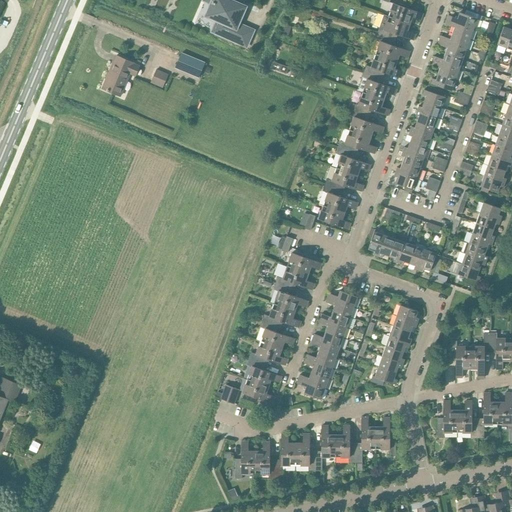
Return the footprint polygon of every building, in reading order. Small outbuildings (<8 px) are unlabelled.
[(204,0),(205,0),(212,3),(207,15),(222,22),(217,34),(240,44),(247,28),(237,24),(244,7),(227,0),(204,0)] [(388,16),(410,24),(412,17),(421,20),(423,13),(392,3),(388,16)] [(446,19),(473,29),(477,18),(459,12),(457,18),(448,15),(446,19)] [(407,31),(410,24),(388,16),(383,29),(379,27),(377,33),(395,40),(397,34),(414,40),(416,34),(407,31)] [(470,39),(473,29),(446,19),(445,24),(454,27),(452,33),(470,39)] [(491,35),(495,24),(489,22),(485,33),(491,35)] [(506,48),(511,31),(511,29),(503,27),(497,45),(506,48)] [(393,45),(395,40),(377,33),(375,40),(379,41),(375,54),(397,61),(399,55),(408,58),(410,51),(393,45)] [(466,50),(470,39),(452,33),(450,39),(441,35),(439,40),(466,50)] [(463,60),(466,50),(439,40),(438,44),(447,48),(445,53),(463,60)] [(181,53),(175,68),(198,78),(205,63),(181,53)] [(459,70),(463,60),(445,53),(443,59),(433,56),(432,60),(459,70)] [(394,68),(397,61),(375,54),(370,67),(366,65),(364,71),(382,78),(384,72),(401,78),(403,71),(394,68)] [(135,77),(140,66),(135,63),(116,55),(106,79),(102,89),(121,96),(130,74),(135,77)] [(456,80),(459,70),(432,60),(430,64),(440,68),(438,73),(456,80)] [(286,74),(289,67),(275,62),(273,69),(286,74)] [(162,88),(168,74),(156,69),(150,83),(162,88)] [(380,83),(382,78),(364,71),(361,77),(366,79),(361,92),(383,99),(386,93),(394,95),(396,89),(380,83)] [(452,91),(456,80),(438,73),(436,79),(432,78),(431,83),(452,91)] [(488,85),(500,89),(502,84),(490,80),(488,85)] [(497,95),(500,89),(488,85),(486,91),(497,95)] [(423,101),(441,108),(445,97),(424,90),(422,95),(425,96),(423,101)] [(457,97),(468,101),(470,95),(459,91),(457,97)] [(381,106),(383,99),(361,92),(357,104),(353,103),(351,109),(369,115),(371,110),(387,116),(390,109),(381,106)] [(466,106),(468,101),(457,97),(455,102),(466,106)] [(481,105),(492,109),(494,104),(483,100),(481,105)] [(438,118),(441,108),(423,101),(422,107),(418,106),(417,110),(438,118)] [(490,115),(492,109),(481,105),(479,111),(490,115)] [(367,121),(369,115),(351,109),(348,115),(353,117),(348,129),(371,137),(373,130),(381,133),(384,127),(367,121)] [(434,128),(438,118),(417,110),(415,115),(418,116),(416,121),(434,128)] [(511,116),(505,114),(501,124),(511,127),(511,116)] [(448,121),(460,125),(462,120),(450,116),(448,121)] [(474,126),(485,130),(487,124),(476,120),(474,126)] [(431,138),(434,128),(416,121),(414,127),(411,126),(409,131),(431,138)] [(458,131),(460,125),(448,121),(446,127),(458,131)] [(511,127),(501,124),(498,135),(511,139),(511,127)] [(483,136),(485,130),(474,126),(472,132),(483,136)] [(368,144),(371,137),(348,129),(344,142),(340,141),(337,147),(356,153),(358,148),(374,153),(377,147),(368,144)] [(427,148),(431,138),(409,131),(408,135),(411,136),(409,142),(427,148)] [(511,139),(498,135),(494,145),(511,151),(511,139)] [(441,142),(452,146),(454,140),(443,136),(441,142)] [(466,146),(478,150),(480,145),(469,141),(466,146)] [(424,158),(427,148),(409,142),(407,148),(404,146),(402,151),(424,158)] [(450,151),(452,146),(441,142),(439,147),(450,151)] [(511,157),(510,157),(511,151),(494,145),(490,155),(511,163),(511,161),(511,157)] [(476,156),(478,150),(466,146),(464,152),(476,156)] [(354,159),(356,153),(337,147),(335,153),(340,155),(335,167),(357,175),(360,168),(368,171),(371,164),(354,159)] [(420,169),(424,158),(402,151),(401,155),(404,157),(402,163),(420,169)] [(510,167),(511,163),(490,155),(487,165),(505,171),(507,166),(510,167)] [(434,162),(445,166),(447,160),(436,156),(434,162)] [(459,167),(471,171),(473,165),(461,161),(459,167)] [(443,172),(445,166),(434,162),(432,168),(443,172)] [(422,169),(420,169),(402,163),(400,168),(397,167),(395,171),(418,180),(422,169)] [(503,177),(505,171),(487,165),(483,175),(505,183),(506,178),(503,177)] [(355,182),(357,175),(335,167),(331,180),(327,178),(324,185),(343,191),(345,186),(361,191),(364,185),(355,182)] [(469,176),(471,171),(459,167),(457,172),(469,176)] [(415,190),(418,180),(395,171),(394,176),(397,177),(395,183),(405,187),(403,190),(411,193),(412,189),(415,190)] [(503,187),(505,183),(483,175),(480,186),(498,192),(500,186),(503,187)] [(427,183),(438,187),(440,181),(429,177),(427,183)] [(436,192),(438,187),(427,183),(425,188),(436,192)] [(341,197),(343,191),(324,185),(322,191),(327,193),(322,205),(344,213),(347,206),(355,209),(357,202),(341,197)] [(479,212),(500,220),(502,215),(499,214),(501,208),(483,202),(479,212)] [(342,219),(344,213),(322,205),(318,218),(348,229),(350,222),(342,219)] [(499,224),(500,220),(479,212),(475,223),(493,229),(495,223),(499,224)] [(310,230),(313,222),(315,216),(309,214),(304,228),(310,230)] [(491,235),(493,229),(475,223),(472,233),(493,240),(495,236),(491,235)] [(377,256),(385,235),(374,231),(372,237),(368,249),(374,251),(373,254),(377,256)] [(491,245),(493,240),(472,233),(468,243),(486,249),(488,244),(491,245)] [(389,256),(395,238),(385,235),(377,256),(382,257),(383,254),(389,256)] [(287,252),(288,251),(293,238),(286,236),(281,250),(287,252)] [(398,263),(406,242),(406,240),(399,238),(399,240),(395,238),(389,256),(394,258),(393,261),(398,263)] [(409,263),(415,245),(406,242),(398,263),(402,265),(403,261),(409,263)] [(484,255),(486,249),(468,243),(465,253),(486,261),(488,256),(484,255)] [(418,270),(426,247),(416,244),(415,245),(409,263),(415,265),(413,269),(418,270)] [(433,272),(438,258),(435,257),(436,253),(437,251),(426,247),(418,270),(422,272),(424,268),(430,271),(433,272)] [(286,266),(308,273),(311,266),(319,269),(321,263),(291,252),(286,266)] [(484,265),(486,261),(465,253),(461,263),(479,270),(481,264),(484,265)] [(438,258),(433,272),(438,273),(442,260),(438,258)] [(477,275),(479,270),(461,263),(457,274),(479,281),(480,276),(477,275)] [(306,280),(308,273),(286,266),(282,278),(277,276),(275,283),(294,289),(296,284),(312,289),(314,283),(306,280)] [(292,295),(294,289),(275,283),(273,289),(277,290),(273,303),(295,311),(297,304),(306,307),(308,301),(292,295)] [(327,297),(354,307),(358,296),(340,290),(337,296),(328,293),(327,297)] [(350,317),(354,307),(327,297),(325,302),(334,305),(332,311),(350,317)] [(293,318),(295,311),(273,303),(269,316),(264,314),(262,320),(280,327),(282,321),(299,327),(301,321),(293,318)] [(396,316),(417,323),(418,319),(415,317),(418,311),(400,305),(396,316)] [(321,313),(320,318),(347,327),(350,317),(332,311),(330,316),(321,313)] [(415,327),(417,323),(396,316),(392,326),(410,332),(412,326),(415,327)] [(325,331),(343,338),(347,327),(320,318),(318,322),(327,325),(325,331)] [(278,332),(280,327),(262,320),(259,327),(264,328),(260,341),(282,348),(284,342),(292,345),(295,338),(278,332)] [(408,337),(410,332),(392,326),(389,336),(410,343),(411,339),(408,337)] [(339,348),(343,338),(325,331),(323,337),(314,334),(312,338),(339,348)] [(470,349),(469,368),(477,368),(477,377),(484,378),(484,352),(490,352),(490,332),(483,332),(483,345),(475,345),(475,349),(470,349)] [(497,332),(490,332),(490,352),(496,353),(495,370),(502,370),(503,361),(509,361),(509,337),(505,337),(496,337),(497,332)] [(408,348),(410,343),(389,336),(385,346),(403,352),(405,347),(408,348)] [(336,358),(339,348),(312,338),(311,343),(320,346),(318,351),(336,358)] [(361,349),(365,350),(367,344),(369,344),(371,341),(364,338),(361,349)] [(457,340),(450,340),(450,360),(456,361),(455,377),(462,378),(463,368),(469,368),(470,349),(470,345),(465,345),(456,345),(457,340)] [(279,355),(282,348),(260,341),(255,353),(251,352),(248,358),(267,365),(269,359),(285,365),(288,359),(279,355)] [(401,358),(403,352),(385,346),(382,356),(403,364),(404,359),(401,358)] [(332,368),(336,358),(318,351),(316,357),(307,354),(305,358),(332,368)] [(401,368),(403,364),(382,356),(378,366),(396,373),(398,367),(401,368)] [(265,370),(267,365),(248,358),(246,364),(251,365),(246,379),(268,386),(271,380),(279,383),(282,376),(265,370)] [(329,378),(332,368),(305,358),(304,363),(313,366),(311,372),(329,378)] [(394,378),(396,373),(378,366),(374,377),(395,384),(397,379),(394,378)] [(325,388),(329,378),(311,372),(309,378),(300,374),(298,379),(325,388)] [(13,402),(20,386),(0,377),(0,420),(8,400),(13,402)] [(266,393),(268,386),(246,379),(242,392),(272,403),(274,396),(266,393)] [(321,399),(325,388),(298,379),(296,383),(306,387),(304,393),(321,399)] [(234,404),(234,403),(238,389),(225,384),(222,394),(220,399),(234,404)] [(497,425),(497,402),(490,402),(490,393),(483,393),(483,418),(477,418),(477,438),(483,438),(484,425),(497,425)] [(511,429),(511,410),(511,393),(505,393),(504,402),(497,402),(497,425),(511,425),(510,430),(511,429)] [(291,397),(281,399),(283,407),(292,405),(291,397)] [(457,433),(457,410),(450,410),(450,401),(443,401),(443,418),(437,418),(437,438),(444,437),(444,433),(457,433)] [(477,438),(477,418),(472,418),(471,401),(464,401),(464,410),(457,410),(457,433),(470,433),(470,438),(477,438)] [(376,449),(376,426),(368,426),(368,417),(361,417),(361,443),(356,443),(356,463),(362,463),(362,449),(376,449)] [(376,426),(376,449),(389,450),(388,454),(395,454),(395,434),(390,435),(390,417),(383,417),(382,426),(376,426)] [(335,457),(336,434),(328,434),(328,425),(321,425),(321,451),(315,451),(315,470),(322,471),(322,457),(335,457)] [(356,463),(356,443),(350,443),(350,425),(343,425),(343,434),(336,434),(335,457),(348,458),(348,463),(356,463)] [(295,466),(296,443),(288,442),(288,433),(281,433),(281,459),(275,459),(275,479),(282,479),(282,465),(295,466)] [(315,470),(315,451),(309,451),(310,434),(303,433),(302,443),(296,443),(295,466),(309,466),(309,470),(315,470)] [(255,474),(256,451),(248,451),(248,441),(241,441),(241,451),(241,463),(235,463),(235,479),(242,478),(242,474),(255,474)] [(275,479),(275,459),(269,459),(269,441),(263,442),(262,451),(256,451),(255,474),(269,474),(268,479),(275,479)] [(234,489),(227,492),(232,502),(239,500),(234,489)] [(486,505),(485,505),(486,511),(490,510),(490,511),(505,511),(504,507),(507,506),(509,506),(508,500),(510,500),(508,490),(500,492),(500,493),(502,501),(496,503),(489,504),(486,505)] [(460,511),(480,511),(481,511),(486,511),(485,505),(486,505),(484,495),(476,497),(476,498),(478,507),(473,508),(472,508),(465,510),(460,511)]
